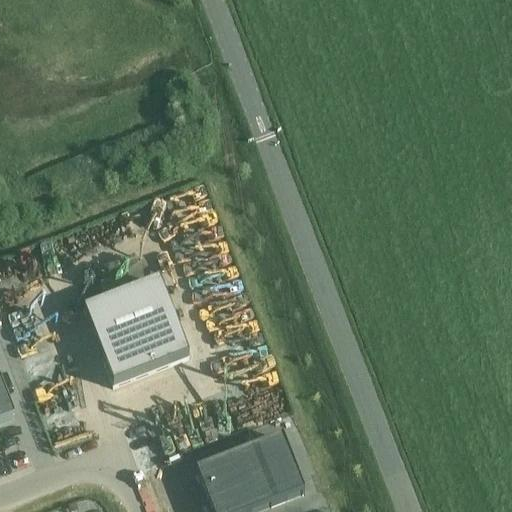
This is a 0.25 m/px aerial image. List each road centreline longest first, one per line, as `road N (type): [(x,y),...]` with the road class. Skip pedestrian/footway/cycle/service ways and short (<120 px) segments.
road 1 (tertiary): [(408,511),(210,0)]
road 2 (unclassified): [(0,497),(102,465),(123,474),(141,511)]
